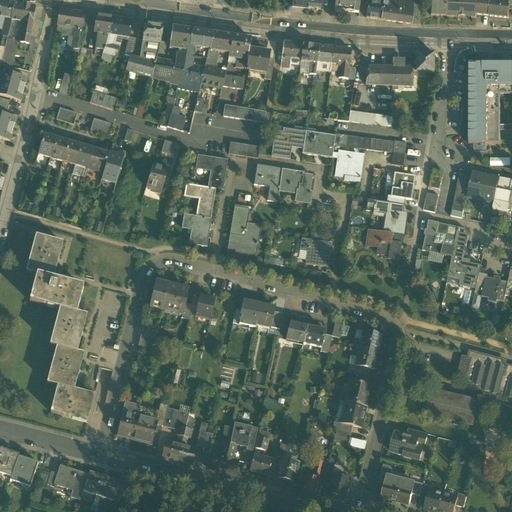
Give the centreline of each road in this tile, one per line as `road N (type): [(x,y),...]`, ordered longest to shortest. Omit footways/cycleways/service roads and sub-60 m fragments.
road 1 (residential): [(99,455),(146,274),(175,261),(385,316),(398,328),(359,511)]
road 2 (secondary): [(78,0),(239,26),(448,40)]
road 3 (residential): [(37,94),(202,145),(205,129),(257,137)]
road 4 (residential): [(322,511),(99,455)]
road 5 (residential): [(419,216),(448,40)]
